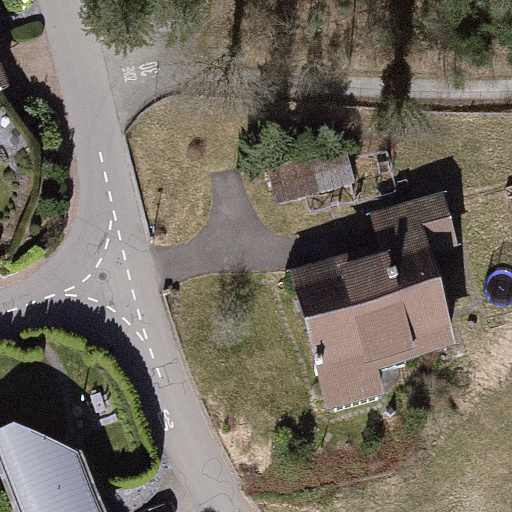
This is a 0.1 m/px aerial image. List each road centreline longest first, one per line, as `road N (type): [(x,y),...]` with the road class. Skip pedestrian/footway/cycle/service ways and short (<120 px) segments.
road 1 (track): [(83,76),(177,69),(427,87),(511,85)]
road 2 (residential): [(113,263),(224,511)]
road 3 (residential): [(58,0),(83,76),(113,263)]
road 4 (residential): [(0,308),(113,263)]
